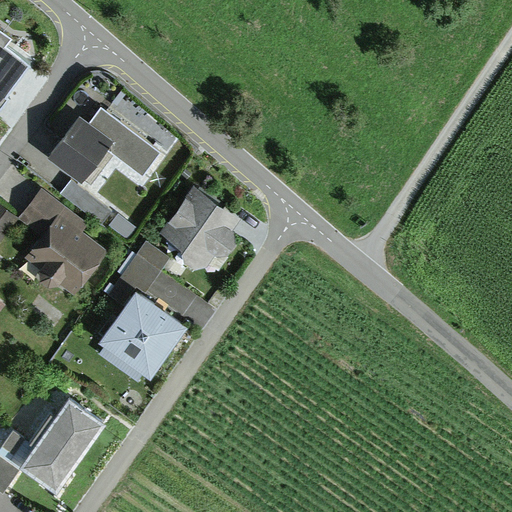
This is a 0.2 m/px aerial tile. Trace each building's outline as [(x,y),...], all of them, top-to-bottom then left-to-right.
[(0,106),(10,93),(7,91),(30,59),(6,42),(13,32),(0,23),(0,106)] [(162,149),(102,103),(90,118),(80,111),(48,152),(82,179),(108,146),(143,173),(162,149)] [(71,176),(60,190),(101,222),(112,207),(71,176)] [(240,212),(195,181),(161,230),(182,244),(185,254),(195,262),(208,261),(218,247),(228,246),(236,234),(233,223),(240,212)] [(88,221),(42,184),(21,213),(44,229),(25,254),(40,265),(42,274),(49,280),(59,278),(74,290),(108,248),(82,228),(88,221)] [(0,199),(0,239),(19,215),(0,199)] [(119,211),(110,222),(128,236),(137,225),(119,211)] [(109,289),(124,300),(136,283),(145,290),(170,254),(145,237),(109,289)] [(145,290),(136,283),(124,300),(99,335),(152,372),(189,320),(145,290)] [(106,416),(68,390),(19,460),(57,487),(106,416)] [(26,435),(14,427),(3,444),(15,452),(26,435)] [(0,486),(3,489),(19,466),(0,452),(0,486)]
